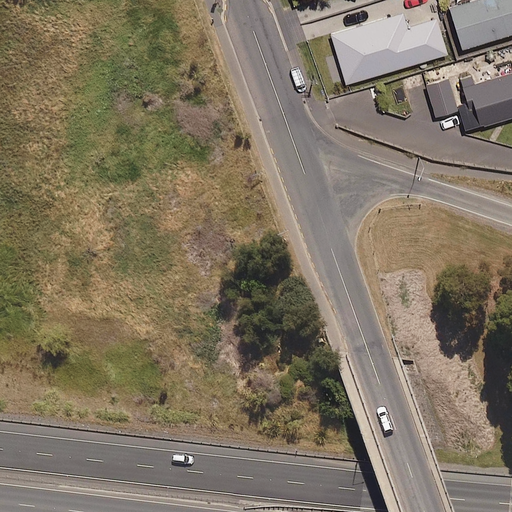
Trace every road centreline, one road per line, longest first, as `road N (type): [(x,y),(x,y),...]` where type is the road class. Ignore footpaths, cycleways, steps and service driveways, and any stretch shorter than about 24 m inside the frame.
road 1 (motorway): [(0,449),(511,504)]
road 2 (tertiary): [(292,138),(425,511)]
road 3 (motorway): [(292,138),(511,215)]
road 4 (tertiary): [(242,0),(292,138)]
